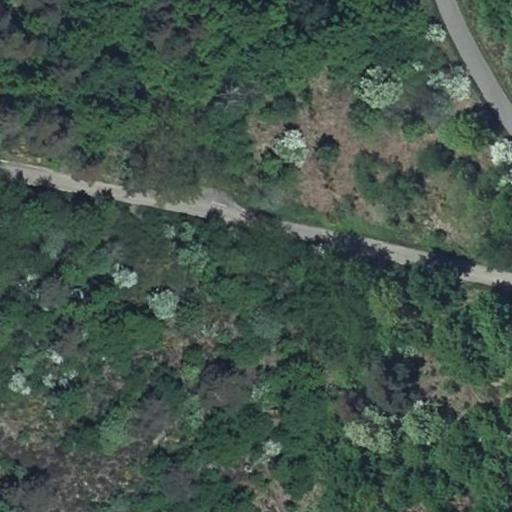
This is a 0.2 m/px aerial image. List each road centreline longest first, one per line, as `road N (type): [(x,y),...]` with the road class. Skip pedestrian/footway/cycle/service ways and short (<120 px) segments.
road 1 (unclassified): [(0,172),(511,281)]
road 2 (unclassified): [(511,123),(445,0)]
